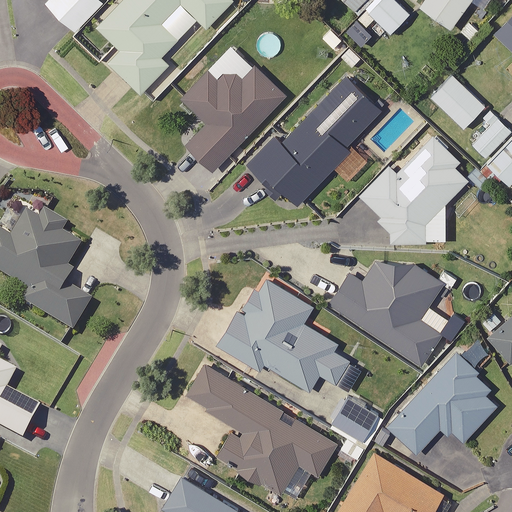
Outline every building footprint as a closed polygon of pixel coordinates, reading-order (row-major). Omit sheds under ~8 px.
[(48,0),(45,3),(74,32),(102,5),(99,2),(100,0),(48,0)] [(185,72),(171,58),(202,27),(206,30),(235,1),(233,0),(113,0),(92,21),(108,38),(97,49),(112,64),(128,81),(151,106),(185,72)] [(346,0),(359,15),(376,0),(346,0)] [(367,32),(379,22),(391,37),(414,18),(398,0),(388,0),(387,1),(386,0),(379,0),(357,19),(367,32)] [(473,0),(427,0),(421,9),(451,30),(473,0)] [(511,19),(497,35),(511,49),(511,19)] [(347,40),(332,24),(319,37),(335,53),(347,40)] [(364,61),(349,44),(337,55),(353,71),(364,61)] [(285,95),(256,68),(243,81),(228,67),(217,79),(210,72),(183,100),(208,124),(187,147),(213,171),(285,95)] [(486,108),(453,76),(432,98),(465,129),(486,108)] [(283,192),(301,208),(350,151),(347,148),(380,111),(342,78),(283,146),(274,138),(248,166),(268,184),(262,190),(275,201),(283,192)] [(511,185),(511,129),(492,112),(484,121),(489,126),(472,144),(488,159),(485,162),(511,186),(511,185)] [(384,217),(378,223),(391,232),(390,242),(422,241),(423,228),(470,180),(455,166),(461,160),(429,127),(362,195),(384,217)] [(66,226),(46,213),(39,225),(26,217),(11,241),(0,234),(0,275),(28,293),(23,302),(72,332),(89,304),(64,289),(73,274),(68,271),(81,250),(59,236),(66,226)] [(444,269),(438,279),(415,264),(377,262),(363,282),(352,274),(332,304),(420,364),(440,335),(418,320),(444,283),(453,289),(460,280),(444,269)] [(314,308),(262,276),(219,347),(261,372),(265,364),(310,391),(320,374),(336,384),(355,353),(305,323),(314,308)] [(511,316),(507,321),(498,309),(479,324),(510,362),(511,360),(511,316)] [(478,376),(482,371),(477,367),(489,353),(475,341),(463,355),(457,350),(388,429),(419,455),(444,427),(464,445),(499,405),(486,393),(491,387),(478,376)] [(0,429),(24,442),(41,410),(6,392),(16,373),(0,364),(0,354),(2,351),(0,349),(0,429)] [(336,444),(206,366),(187,397),(238,428),(222,455),(295,498),(311,470),(318,474),(336,444)] [(377,417),(348,398),(332,422),(362,441),(377,417)] [(436,511),(446,496),(375,453),(339,511),(436,511)] [(238,511),(183,479),(164,511),(166,511),(238,511)]
